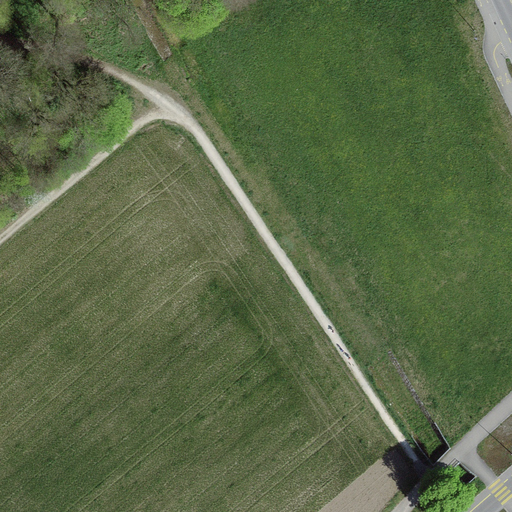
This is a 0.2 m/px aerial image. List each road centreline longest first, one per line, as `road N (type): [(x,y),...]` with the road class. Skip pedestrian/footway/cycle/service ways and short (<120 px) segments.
road 1 (track): [(169,102),(429,480)]
road 2 (track): [(0,242),(169,102)]
road 3 (track): [(0,34),(64,52),(169,102)]
